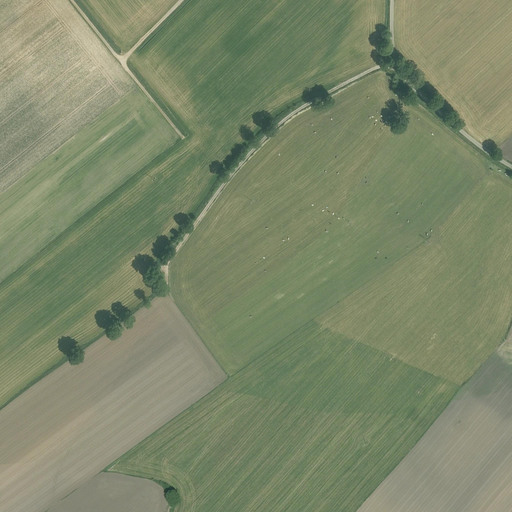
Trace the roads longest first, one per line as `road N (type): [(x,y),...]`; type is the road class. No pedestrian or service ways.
road 1 (track): [(511,166),(409,86),(396,62),(394,0)]
road 2 (track): [(182,0),(121,61),(181,134)]
